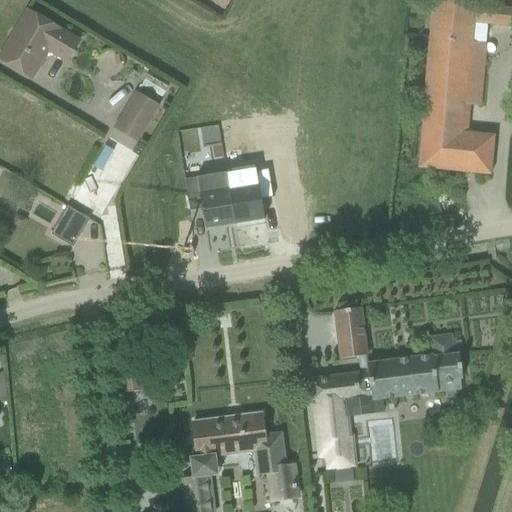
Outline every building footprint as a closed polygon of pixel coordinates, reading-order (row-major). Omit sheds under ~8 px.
[(427,1),(417,172),(491,176),(493,136),(466,135),(467,108),(479,109),(484,29),(506,31),(507,5),(427,1)] [(70,46),(20,15),(0,47),(0,71),(20,84),(37,56),(56,68),(70,46)] [(89,58),(91,72),(103,70),(102,57),(89,58)] [(114,128),(140,145),(159,116),(133,99),(114,128)] [(230,174),(225,174),(234,226),(264,221),(260,201),(272,199),(267,171),(256,173),(255,166),(229,170),(230,174)] [(205,230),(234,226),(225,174),(184,181),(189,213),(202,211),(205,230)] [(87,225),(68,213),(54,235),(74,247),(87,225)] [(322,355),(347,354),(345,307),(320,308),(322,355)] [(465,393),(458,334),(426,338),(429,357),(364,365),(365,373),(306,380),(318,476),(353,472),(345,407),(465,393)] [(112,399),(145,397),(142,344),(109,347),(112,399)] [(278,504),(297,502),(293,466),(284,467),(280,433),(263,436),(261,414),(184,423),(188,459),(182,460),(185,482),(179,482),(182,511),(212,511),(209,481),(215,480),(212,458),(250,453),(253,479),(264,478),(275,477),(278,504)] [(375,462),(377,420),(358,419),(356,462),(375,462)]
